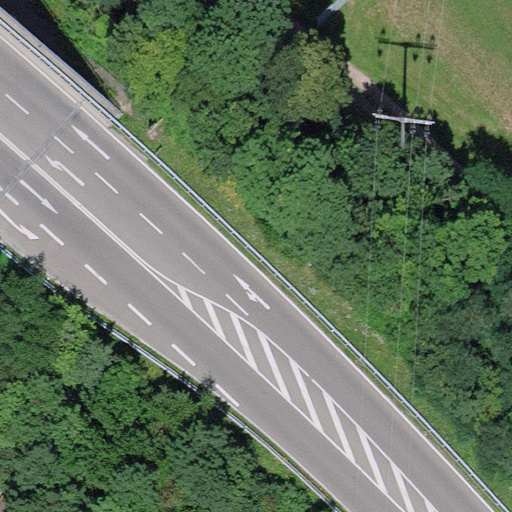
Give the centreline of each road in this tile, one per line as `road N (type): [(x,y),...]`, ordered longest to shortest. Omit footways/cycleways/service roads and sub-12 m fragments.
road 1 (primary): [(421,511),(344,431),(34,167)]
road 2 (track): [(511,239),(252,0)]
